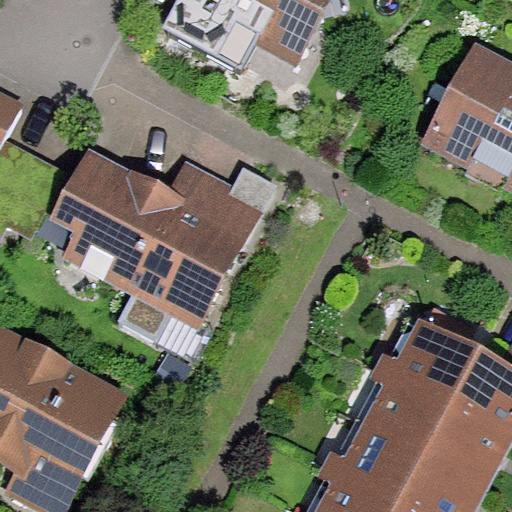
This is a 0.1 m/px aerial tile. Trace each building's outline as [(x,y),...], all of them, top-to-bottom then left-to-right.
[(169,0),(165,9),(297,80),(340,0),(169,0)] [(511,69),(465,44),(410,149),(511,201),(511,69)] [(0,134),(14,113),(0,104),(0,134)] [(147,162),(88,278),(243,357),(302,241),(147,162)] [(511,374),(415,323),(388,373),(510,438),(511,434),(511,374)] [(0,479),(66,511),(71,511),(128,397),(0,334),(0,479)] [(388,373),(367,413),(489,478),(510,438),(388,373)] [(367,413),(342,458),(442,511),(470,511),(489,478),(367,413)] [(442,511),(342,458),(312,511),(442,511)]
